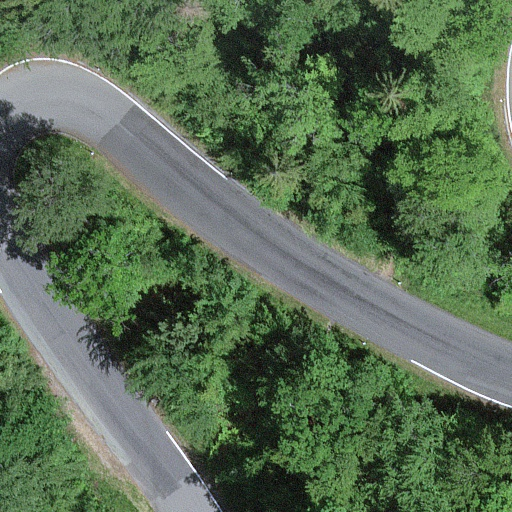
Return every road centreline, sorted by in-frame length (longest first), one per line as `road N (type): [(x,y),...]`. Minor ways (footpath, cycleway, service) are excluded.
road 1 (tertiary): [(511,373),(384,312),(246,230),(90,107),(68,97),(38,98),(0,130)]
road 2 (tertiary): [(0,229),(9,255),(194,511)]
